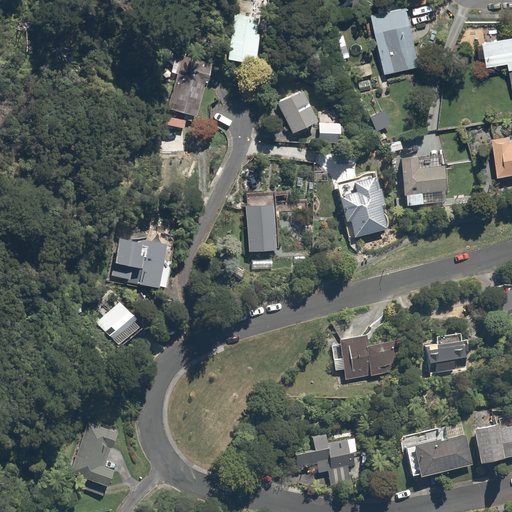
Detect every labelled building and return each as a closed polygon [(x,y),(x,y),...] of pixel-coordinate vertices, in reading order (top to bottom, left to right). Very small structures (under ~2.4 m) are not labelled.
[(403,0),(398,0),(368,7),(383,72),(418,64),(403,0)] [(237,9),(225,57),(249,63),(260,15),(237,9)] [(511,30),(478,37),(483,62),(504,58),(510,91),(511,90),(511,30)] [(342,33),(335,35),(341,56),(348,54),(342,33)] [(182,53),(180,67),(174,66),(168,108),(191,112),(198,70),(205,71),(207,57),(182,53)] [(296,86),(272,99),(289,131),(313,119),(296,86)] [(339,119),(317,120),(317,140),(339,140),(339,119)] [(511,125),(486,128),(490,170),(511,168),(511,125)] [(395,154),(397,190),(402,190),(402,203),(443,201),(441,153),(395,154)] [(380,209),(375,182),(373,171),(349,176),(351,187),(333,190),(338,217),(344,216),(347,232),(380,226),(377,210),(380,209)] [(273,205),(246,206),(248,255),(276,253),(273,205)] [(109,273),(135,277),(135,280),(163,284),(164,280),(166,259),(158,258),(160,238),(115,232),(109,273)] [(505,324),(511,321),(511,282),(492,290),(505,324)] [(95,321),(111,334),(120,342),(135,324),(125,316),(131,309),(116,296),(95,321)] [(463,363),(458,334),(456,325),(431,330),(432,339),(419,341),(425,371),(463,363)] [(331,369),(340,367),(341,371),(388,360),(383,337),(363,341),(361,330),(334,336),(335,342),(325,344),(331,369)] [(490,411),(491,420),(469,423),(474,458),(511,452),(511,416),(508,417),(507,409),(490,411)] [(101,479),(106,464),(100,462),(111,426),(82,417),(67,469),(101,479)] [(457,419),(439,422),(442,436),(401,443),(405,471),(468,461),(464,432),(460,433),(457,419)] [(294,463),(312,460),(313,469),(326,467),(329,484),(352,479),(348,453),(353,452),(349,432),(323,437),(321,428),(305,431),(307,443),(291,446),(294,463)]
